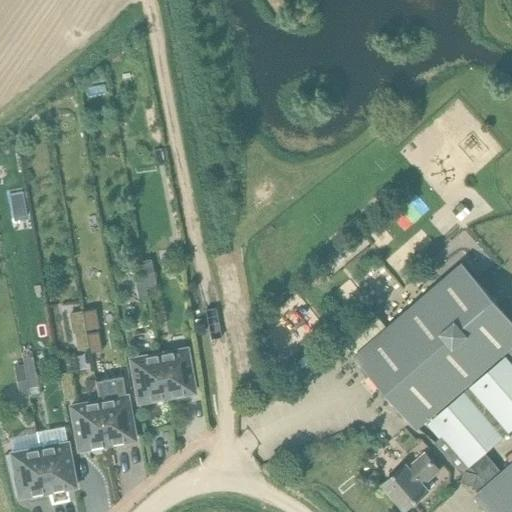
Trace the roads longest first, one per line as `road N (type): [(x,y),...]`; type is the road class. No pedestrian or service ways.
road 1 (track): [(224,376),(143,0)]
road 2 (residential): [(116,511),(198,440),(225,447)]
